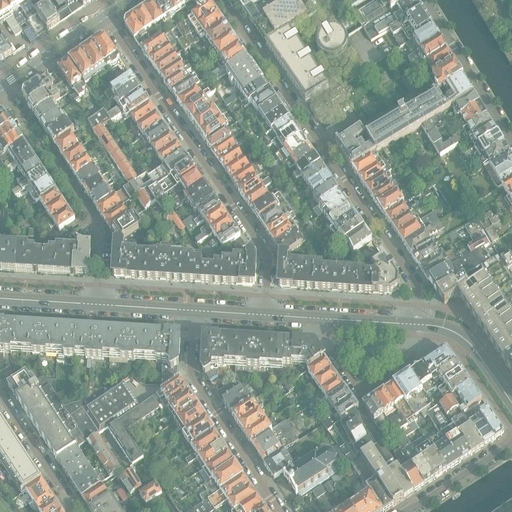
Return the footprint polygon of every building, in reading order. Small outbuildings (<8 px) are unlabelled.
[(13,18),(1,0),(0,0),(0,17),(4,23),(13,18)] [(38,39),(13,0),(1,0),(13,18),(13,17),(30,44),(38,39)] [(47,33),(26,0),(13,0),(38,39),(47,33)] [(59,25),(43,0),(26,0),(47,33),(59,25)] [(71,16),(61,0),(43,0),(59,25),(71,16)] [(84,8),(78,0),(61,0),(71,16),(72,16),(84,8)] [(176,15),(165,0),(157,0),(152,4),(165,22),(176,15)] [(183,10),(176,0),(165,0),(176,15),(183,10)] [(194,30),(217,15),(210,5),(207,2),(208,2),(206,0),(176,0),(183,10),(186,8),(185,7),(193,1),(198,8),(184,17),(187,20),(182,24),(178,27),(177,27),(183,37),(184,39),(190,35),(195,32),(194,30)] [(256,6),(266,0),(235,0),(241,9),(244,13),(252,8),(256,6)] [(289,30),(311,16),(316,13),(310,3),(300,9),(295,0),(266,0),(256,6),(261,16),(259,18),(262,23),(254,27),(265,44),(289,30)] [(364,28),(410,0),(377,0),(358,12),(359,15),(357,17),(364,28)] [(439,41),(421,11),(414,0),(410,0),(364,28),(363,28),(371,42),(390,31),(400,48),(397,50),(401,56),(405,62),(408,60),(439,41)] [(346,38),(341,29),(335,19),(340,16),(332,3),(316,13),(326,30),(322,33),(319,36),(318,39),(317,42),(317,45),(318,49),(319,52),(321,55),(324,57),(327,58),(330,59),(334,59),(337,58),(338,58),(342,55),(344,59),(355,52),(346,38)] [(165,22),(152,4),(146,8),(142,10),(156,31),(160,28),(161,27),(166,23),(165,22)] [(259,18),(252,8),(244,13),(254,27),(262,23),(259,18)] [(156,31),(142,10),(132,17),(141,30),(146,38),(147,37),(156,31)] [(201,41),(205,38),(223,25),(217,15),(194,30),(195,32),(201,41)] [(141,30),(132,17),(126,21),(125,26),(131,36),(141,30)] [(212,49),(231,36),(223,25),(205,38),(212,49)] [(152,44),(147,37),(146,38),(141,30),(131,36),(137,45),(138,45),(142,51),(152,44)] [(320,76),(310,60),(301,66),(298,62),(307,57),(297,41),(288,47),(285,43),(294,38),(289,30),(265,44),(271,53),(305,102),(328,88),(323,79),(314,85),(311,81),(320,76)] [(177,41),(178,41),(171,31),(164,36),(162,37),(152,44),(142,51),(149,61),(168,48),(177,41)] [(13,56),(0,35),(0,61),(4,62),(13,56)] [(178,41),(177,41),(177,42),(183,50),(184,52),(188,49),(196,44),(190,35),(184,39),(183,37),(178,41)] [(216,62),(238,47),(231,36),(212,49),(208,52),(216,62)] [(119,61),(106,42),(107,42),(105,40),(103,40),(101,40),(99,41),(100,41),(92,46),(108,71),(110,73),(118,67),(121,71),(124,69),(119,61)] [(445,51),(445,50),(439,41),(408,60),(411,64),(419,59),(422,65),(426,62),(445,51)] [(108,71),(92,46),(80,54),(81,54),(97,78),(97,77),(98,77),(108,71)] [(211,81),(246,58),(238,47),(216,62),(220,69),(208,77),(211,81)] [(154,69),(173,56),(168,48),(149,61),(154,69)] [(452,64),(451,61),(445,51),(426,62),(433,73),(434,75),(452,64)] [(97,78),(81,54),(69,62),(82,82),(85,85),(97,78)] [(160,77),(179,65),(181,63),(176,55),(173,57),(173,56),(154,69),(154,70),(155,70),(160,77)] [(227,74),(231,80),(252,66),(246,58),(211,81),(209,83),(215,91),(221,88),(220,87),(221,87),(217,81),(227,74)] [(82,82),(69,62),(58,70),(66,81),(71,89),(82,82)] [(422,127),(444,115),(455,107),(473,96),(471,92),(470,92),(453,64),(452,64),(434,75),(433,73),(426,77),(434,90),(435,89),(438,95),(442,92),(444,94),(446,93),(450,100),(443,104),(436,93),(403,114),(402,113),(398,116),(366,135),(361,129),(350,138),(345,132),(342,134),(336,126),(326,132),(336,147),(348,164),(351,169),(375,154),(375,155),(422,127)] [(166,86),(185,73),(179,65),(160,77),(166,86)] [(242,97),(263,83),(252,66),(231,80),(239,93),(229,100),(221,88),(215,91),(218,96),(227,108),(242,97)] [(66,81),(58,70),(47,77),(55,88),(66,81)] [(171,94),(194,78),(189,70),(185,73),(166,86),(171,94)] [(55,88),(47,77),(31,88),(39,99),(46,94),(55,88)] [(114,102),(136,86),(131,78),(119,86),(111,91),(108,86),(105,88),(108,93),(104,95),(110,104),(114,102)] [(177,103),(196,90),(201,87),(194,78),(171,94),(177,103)] [(248,106),(251,104),(269,91),(263,83),(242,97),(248,106)] [(84,94),(78,86),(73,90),(76,93),(79,98),(84,94)] [(119,109),(141,93),(136,86),(114,102),(119,109)] [(39,99),(31,88),(23,94),(22,98),(28,106),(39,99)] [(184,113),(211,95),(208,91),(200,96),(196,90),(177,103),(184,113)] [(225,121),(219,113),(224,109),(220,104),(211,110),(207,104),(218,96),(215,91),(211,95),(184,113),(191,124),(194,128),(203,141),(205,144),(225,131),(239,121),(234,114),(225,121)] [(258,115),(277,103),(277,102),(269,91),(251,104),(258,115)] [(79,98),(76,93),(69,98),(73,102),(79,98)] [(127,120),(130,117),(149,104),(141,93),(119,109),(107,117),(111,123),(123,115),(127,120)] [(35,116),(53,104),(60,99),(57,94),(50,99),(46,94),(39,99),(28,106),(32,112),(34,116),(35,116)] [(460,116),(479,105),(473,96),(455,107),(460,116)] [(289,121),(285,115),(281,109),(277,103),(258,115),(252,119),(255,124),(257,123),(266,137),(289,121)] [(312,112),(319,107),(316,103),(309,107),(312,112)] [(41,126),(60,113),(53,104),(35,116),(38,122),(41,126)] [(137,127),(156,114),(149,104),(130,117),(137,127)] [(464,129),(486,115),(479,104),(479,105),(460,116),(461,117),(458,119),(464,129)] [(111,123),(107,117),(104,111),(87,123),(93,132),(101,127),(102,128),(110,123),(111,123)] [(47,136),(66,124),(60,113),(41,126),(45,132),(47,136)] [(143,137),(162,124),(156,114),(137,127),(143,137)] [(444,127),(445,125),(448,124),(445,120),(447,119),(444,115),(422,127),(428,136),(427,137),(428,138),(436,133),(435,130),(437,129),(437,130),(439,130),(444,127)] [(472,137),(491,125),(486,116),(486,115),(464,129),(463,130),(466,136),(470,133),(472,137)] [(0,124),(0,135),(12,126),(7,119),(0,124)] [(274,143),(295,129),(289,121),(266,137),(272,145),(274,143)] [(72,138),(70,135),(73,134),(66,124),(47,136),(56,149),(72,138)] [(150,147),(169,134),(162,124),(163,124),(162,124),(143,137),(150,147)] [(474,147),(497,134),(491,125),(472,137),(469,139),(474,147)] [(0,147),(18,135),(13,126),(12,126),(0,135),(0,147)] [(102,128),(101,127),(93,132),(99,141),(107,136),(102,128)] [(275,147),(279,154),(301,139),(295,129),(274,143),(276,146),(275,147)] [(211,153),(231,139),(225,131),(205,144),(205,145),(206,145),(211,153)] [(458,146),(453,139),(443,145),(436,133),(428,138),(439,157),(458,146)] [(157,157),(176,144),(169,134),(150,147),(157,157)] [(482,157),(503,144),(497,134),(474,147),(480,157),(481,156),(482,157)] [(8,155),(24,144),(18,135),(0,147),(0,159),(1,160),(8,155)] [(113,145),(107,136),(99,141),(105,150),(113,145)] [(237,151),(247,144),(250,143),(249,140),(246,136),(234,144),(231,139),(211,153),(218,162),(236,149),(237,151)] [(258,142),(254,136),(249,140),(250,143),(253,146),(258,142)] [(63,159),(79,148),(73,139),(72,138),(56,149),(57,150),(60,155),(63,159)] [(285,164),(308,148),(301,138),(301,139),(279,154),(275,157),(282,166),(285,164)] [(0,174),(30,153),(24,144),(8,155),(13,162),(9,162),(2,166),(0,162),(0,174)] [(164,167),(183,154),(176,144),(157,157),(164,167)] [(484,169),(509,154),(504,145),(503,144),(482,157),(478,160),(484,169)] [(119,153),(114,145),(113,145),(105,150),(110,159),(119,153)] [(69,169),(70,169),(86,158),(79,148),(63,159),(67,165),(69,169)] [(294,167),(297,170),(314,158),(308,148),(285,164),(290,170),(294,167)] [(224,172),(243,159),(237,151),(236,149),(218,162),(224,172)] [(254,166),(249,160),(258,154),(256,150),(243,159),(224,172),(231,182),(254,166)] [(21,174),(36,163),(30,153),(0,174),(0,175),(5,184),(13,179),(12,177),(10,174),(15,170),(15,169),(16,167),(21,174)] [(126,162),(119,153),(110,159),(117,168),(126,162)] [(136,198),(188,162),(183,154),(164,167),(149,177),(147,175),(129,187),(128,187),(135,198),(136,198)] [(351,169),(358,178),(382,164),(378,159),(375,155),(375,154),(351,169)] [(511,158),(509,154),(484,169),(497,190),(502,187),(511,180),(511,158)] [(77,180),(92,169),(86,158),(70,169),(74,175),(76,180),(77,180)] [(301,179),(320,166),(314,158),(297,170),(299,173),(293,177),(296,182),(301,179)] [(132,171),(126,163),(126,162),(117,168),(122,177),(132,171)] [(158,201),(180,186),(197,175),(188,162),(136,198),(141,206),(140,206),(143,211),(144,210),(145,211),(158,201)] [(364,188),(391,172),(392,171),(385,162),(382,164),(358,178),(364,188)] [(13,194),(43,173),(36,163),(21,174),(25,181),(22,180),(17,184),(19,187),(12,192),(13,194)] [(255,179),(250,171),(255,168),(254,166),(231,182),(238,191),(255,179)] [(308,188),(327,176),(323,171),(320,166),(301,179),(308,188)] [(83,189),(100,177),(94,168),(92,169),(77,180),(80,185),(83,189)] [(129,187),(147,175),(142,168),(138,171),(139,172),(135,175),(132,171),(122,177),(129,187)] [(370,197),(394,183),(391,179),(392,179),(390,176),(392,174),(391,172),(364,188),(370,197)] [(34,193),(50,183),(43,173),(13,194),(14,196),(22,191),(22,192),(30,187),(34,193)] [(184,197),(203,184),(197,175),(180,186),(158,201),(166,212),(167,211),(171,208),(170,207),(172,206),(178,202),(183,199),(179,193),(180,192),(184,197)] [(107,187),(120,179),(118,176),(112,180),(112,179),(104,184),(100,177),(83,189),(87,195),(89,199),(107,187)] [(315,198),(333,185),(330,180),(330,181),(327,176),(308,188),(315,198)] [(245,202),(271,184),(272,183),(268,179),(261,184),(260,186),(255,179),(238,191),(245,202)] [(511,180),(502,187),(511,203),(511,180)] [(287,189),(281,181),(278,183),(283,191),(284,190),(285,190),(287,189)] [(397,195),(399,193),(396,189),(398,187),(395,182),(394,183),(370,197),(377,207),(397,195)] [(37,204),(39,203),(55,192),(50,183),(34,193),(35,196),(31,198),(36,205),(33,207),(34,209),(38,206),(37,204)] [(189,206),(209,193),(203,184),(184,197),(183,198),(184,198),(183,199),(178,202),(172,206),(176,211),(183,206),(181,203),(185,200),(189,206)] [(270,200),(265,193),(273,188),(271,184),(245,202),(252,212),(270,200)] [(318,207),(338,193),(333,185),(315,198),(313,199),(318,207)] [(96,209),(113,197),(107,187),(89,199),(93,205),(96,209)] [(121,208),(135,198),(128,187),(113,197),(96,209),(103,220),(121,208)] [(291,200),(285,190),(284,190),(283,191),(270,200),(252,212),(265,232),(289,216),(298,210),(291,200)] [(46,213),(62,202),(56,192),(55,192),(39,203),(46,213)] [(412,192),(400,200),(397,195),(377,207),(384,217),(407,203),(411,201),(415,198),(412,192)] [(195,215),(198,214),(215,201),(209,193),(189,206),(195,215)] [(323,214),(343,200),(338,193),(318,207),(323,214)] [(328,222),(349,208),(344,200),(343,200),(323,214),(328,222)] [(204,222),(222,210),(215,201),(198,214),(202,219),(200,220),(200,219),(194,223),(191,218),(182,224),(183,228),(185,227),(186,228),(189,233),(204,222)] [(390,226),(414,213),(411,209),(415,206),(411,201),(407,203),(384,217),(390,226)] [(52,222),(69,212),(62,202),(46,213),(41,215),(43,218),(47,215),(52,222)] [(500,229),(495,219),(501,216),(500,213),(493,217),(484,222),(482,218),(480,216),(481,215),(474,204),(470,207),(491,242),(497,239),(494,233),(500,229)] [(111,233),(137,215),(143,211),(140,206),(127,216),(121,208),(103,220),(111,233)] [(334,229),(354,215),(349,208),(328,222),(334,229)] [(203,235),(227,219),(222,210),(204,222),(208,228),(207,229),(206,228),(200,232),(203,235)] [(313,227),(307,219),(306,216),(306,215),(303,210),(298,213),(304,221),(307,226),(308,229),(309,230),(313,227)] [(180,282),(182,258),(182,251),(165,250),(166,230),(167,211),(166,212),(163,214),(164,215),(161,248),(157,248),(157,256),(147,255),(145,280),(180,282)] [(182,224),(176,217),(175,215),(172,211),(169,213),(167,211),(166,230),(171,230),(172,228),(172,222),(173,222),(180,232),(186,228),(185,227),(183,228),(182,224)] [(72,223),(75,221),(69,212),(52,222),(59,232),(61,231),(62,230),(64,229),(67,227),(70,225),(72,223)] [(396,235),(420,221),(414,213),(390,226),(396,235)] [(484,222),(493,217),(491,213),(482,218),(484,222)] [(433,214),(420,221),(396,235),(403,245),(423,233),(424,233),(424,232),(427,231),(422,225),(424,224),(428,230),(439,224),(433,214)] [(139,230),(135,225),(140,221),(137,215),(111,233),(118,243),(133,233),(134,234),(139,230)] [(338,237),(359,223),(354,215),(334,229),(331,231),(336,239),(338,237)] [(265,232),(276,247),(297,232),(299,231),(296,227),(295,228),(290,220),(291,219),(289,216),(265,232)] [(217,240),(234,229),(227,219),(203,235),(203,236),(195,241),(198,246),(212,236),(211,235),(212,234),(217,240)] [(490,246),(477,222),(467,228),(469,232),(467,232),(474,244),(479,252),(488,247),(490,246)] [(343,245),(345,243),(364,230),(359,223),(338,237),(343,245)] [(429,239),(443,230),(439,224),(428,230),(427,231),(424,232),(424,233),(428,239),(429,239)] [(232,244),(240,238),(234,229),(217,240),(201,251),(208,260),(213,256),(216,255),(212,249),(219,245),(223,250),(232,244)] [(357,252),(372,241),(364,230),(345,243),(353,255),(357,252)] [(313,290),(314,266),(291,264),(291,261),(290,261),(290,256),(289,256),(289,255),(305,244),(297,232),(276,247),(280,254),(279,276),(278,285),(281,289),(313,290)] [(145,280),(147,255),(137,255),(137,252),(123,251),(123,247),(125,248),(138,239),(134,234),(133,233),(118,243),(115,245),(113,265),(113,275),(116,278),(132,279),(145,280)] [(439,255),(433,246),(433,245),(431,246),(423,233),(403,245),(419,268),(439,255)] [(255,274),(256,260),(251,253),(240,238),(232,244),(242,259),(233,259),(233,263),(222,262),(221,266),(220,285),(236,286),(251,287),(254,284),(255,274)] [(89,274),(91,248),(80,247),(80,244),(77,244),(77,239),(75,239),(75,244),(75,249),(56,248),(56,251),(55,275),(86,277),(89,274)] [(0,271),(15,272),(17,246),(0,244),(0,271)] [(460,263),(479,252),(474,244),(455,255),(460,263)] [(463,280),(481,269),(498,259),(496,255),(496,254),(491,247),(492,247),(490,245),(490,246),(488,247),(479,252),(460,263),(428,281),(433,289),(438,296),(439,295),(450,287),(450,288),(463,280)] [(55,275),(56,251),(49,251),(49,254),(35,253),(35,250),(29,249),(29,246),(17,246),(15,272),(55,275)] [(428,281),(460,263),(455,255),(453,252),(443,257),(441,254),(439,255),(419,268),(428,281)] [(511,252),(500,259),(499,258),(498,259),(507,274),(510,272),(511,270),(511,252)] [(398,290),(399,281),(395,276),(382,257),(383,257),(382,256),(373,263),(372,267),(376,273),(372,275),(365,275),(365,272),(357,272),(356,293),(384,295),(390,295),(398,290)] [(220,285),(221,266),(214,265),(214,269),(202,268),(202,263),(202,259),(196,258),(196,262),(194,262),(194,258),(182,258),(180,282),(220,285)] [(511,275),(510,272),(507,274),(498,259),(481,269),(463,280),(450,288),(450,287),(439,295),(438,296),(444,305),(458,296),(511,375),(511,275)] [(356,293),(357,272),(358,267),(351,267),(351,272),(322,270),(323,266),(314,266),(313,290),(356,293)] [(22,352),(23,328),(8,327),(3,326),(0,326),(0,367),(6,363),(3,359),(4,353),(11,354),(11,352),(22,352)] [(57,355),(59,330),(23,328),(22,352),(32,353),(32,355),(46,356),(47,354),(57,355)] [(75,356),(77,331),(59,330),(57,355),(64,355),(63,358),(75,358),(75,356)] [(110,358),(111,333),(77,331),(75,356),(85,356),(85,359),(103,360),(103,357),(110,358)] [(145,360),(147,335),(111,333),(110,358),(109,364),(127,365),(127,370),(131,370),(131,364),(127,364),(127,361),(134,361),(135,360),(145,360)] [(178,366),(179,350),(179,341),(176,337),(147,335),(145,360),(156,361),(155,363),(162,363),(161,380),(158,380),(158,385),(161,385),(177,375),(178,366)] [(235,371),(236,341),(207,339),(203,342),(203,352),(202,371),(205,375),(209,371),(210,366),(217,367),(220,367),(225,367),(225,370),(235,371)] [(270,368),(272,343),(236,341),(235,371),(235,373),(252,374),(253,369),(260,369),(260,367),(270,368)] [(324,360),(316,349),(314,346),(307,346),(272,343),(270,368),(283,369),(283,367),(291,368),(292,365),(304,366),(308,371),(324,360)] [(434,384),(432,380),(455,364),(451,357),(447,352),(444,351),(436,356),(437,356),(422,366),(421,366),(410,374),(424,396),(436,388),(437,386),(435,383),(434,384)] [(314,381),(331,370),(324,360),(308,371),(307,371),(314,381)] [(442,384),(461,372),(455,364),(432,380),(434,384),(435,383),(439,380),(442,383),(442,384)] [(19,378),(15,370),(12,372),(10,368),(0,373),(0,375),(7,386),(19,378)] [(321,391),(338,380),(331,370),(314,381),(321,391)] [(429,403),(466,379),(461,372),(442,384),(442,383),(437,386),(436,388),(438,391),(427,399),(429,403)] [(16,400),(37,386),(31,377),(29,379),(26,373),(19,378),(7,386),(16,400)] [(424,396),(410,374),(393,385),(415,416),(421,413),(425,418),(427,416),(427,415),(434,410),(429,403),(427,399),(424,396)] [(38,385),(47,379),(44,375),(36,380),(38,385)] [(131,414),(140,408),(123,382),(119,377),(108,385),(81,404),(65,407),(72,417),(88,441),(97,435),(98,436),(104,432),(119,422),(131,414)] [(72,417),(65,407),(57,395),(47,379),(38,385),(37,386),(16,400),(57,462),(57,461),(57,462),(78,448),(86,443),(88,441),(72,417)] [(56,387),(56,381),(47,379),(57,395),(56,387)] [(451,398),(470,385),(466,379),(429,403),(434,410),(438,407),(441,406),(439,403),(445,398),(447,401),(451,398)] [(328,401),(344,390),(338,380),(321,391),(324,396),(309,406),(313,412),(328,401)] [(169,409),(189,395),(180,381),(160,395),(169,409)] [(234,383),(229,386),(234,395),(238,392),(241,390),(243,389),(241,385),(239,387),(236,382),(234,383)] [(418,420),(415,416),(393,385),(383,392),(408,427),(414,422),(418,420)] [(457,406),(476,394),(470,385),(451,398),(457,406)] [(222,402),(234,395),(229,386),(225,388),(217,394),(222,402)] [(231,416),(252,402),(247,394),(245,395),(241,390),(238,392),(234,395),(222,402),(231,416)] [(334,412),(351,400),(344,390),(328,401),(334,412)] [(408,427),(383,392),(362,406),(377,426),(379,425),(380,427),(388,422),(397,434),(401,431),(408,427)] [(457,406),(462,415),(482,402),(476,394),(457,406)] [(177,422),(197,408),(189,395),(169,409),(177,422)] [(472,429),(468,423),(462,415),(457,406),(451,398),(447,401),(441,406),(438,407),(471,456),(484,448),(472,429)] [(163,413),(153,399),(142,406),(149,417),(151,420),(163,413)] [(332,428),(350,416),(356,411),(358,410),(351,400),(334,412),(320,422),(327,432),(332,428)] [(239,427),(260,413),(264,410),(259,403),(255,405),(252,402),(231,416),(239,427)] [(495,441),(475,411),(484,406),(482,402),(462,415),(468,423),(472,429),(484,448),(495,441)] [(149,417),(142,406),(140,408),(131,414),(138,424),(149,417)] [(497,425),(484,406),(475,411),(495,441),(501,436),(502,432),(497,425)] [(471,456),(438,407),(434,410),(427,415),(427,416),(440,436),(459,464),(471,456)] [(186,434),(206,421),(198,408),(197,408),(177,422),(186,434)] [(338,436),(361,420),(356,411),(350,416),(332,428),(338,436)] [(246,438),(267,424),(260,413),(239,427),(246,438)] [(138,424),(131,414),(119,422),(126,432),(138,424)] [(42,481),(7,429),(0,419),(0,457),(15,480),(7,484),(3,487),(12,501),(20,495),(24,493),(42,481)] [(344,444),(366,429),(361,420),(338,436),(344,444)] [(194,447),(214,433),(206,421),(186,434),(194,447)] [(126,432),(119,422),(104,432),(106,436),(110,433),(114,438),(121,434),(122,435),(126,432)] [(292,446),(299,442),(286,422),(282,425),(281,423),(277,425),(279,427),(274,430),(251,445),(263,464),(292,446)] [(447,472),(429,444),(425,438),(424,438),(412,446),(406,438),(419,429),(414,422),(408,427),(401,431),(434,480),(447,472)] [(251,445),(274,430),(273,428),(270,429),(267,424),(246,438),(251,445)] [(350,453),(371,438),(366,429),(344,444),(350,453)] [(434,480),(401,431),(397,434),(393,437),(402,451),(425,486),(434,480)] [(188,465),(198,459),(221,444),(214,433),(194,447),(192,448),(196,454),(193,456),(193,455),(185,461),(188,465)] [(104,444),(98,436),(97,435),(88,441),(86,443),(92,452),(104,444)] [(136,447),(131,440),(128,435),(117,443),(124,454),(136,447)] [(459,464),(440,436),(429,444),(447,472),(459,464)] [(370,452),(369,451),(375,447),(371,438),(350,453),(356,461),(360,458),(370,452)] [(109,453),(104,444),(92,452),(95,456),(98,461),(109,453)] [(205,470),(228,454),(221,444),(198,459),(205,470)] [(414,494),(400,472),(382,444),(370,452),(360,458),(393,507),(414,494)] [(330,478),(343,469),(346,467),(344,465),(342,467),(337,460),(332,454),(325,452),(323,449),(313,456),(309,451),(300,457),(292,446),(263,464),(274,480),(284,473),(286,475),(284,476),(285,478),(296,494),(295,494),(296,496),(298,494),(298,495),(313,484),(328,475),(330,478)] [(143,458),(137,449),(136,447),(124,454),(132,466),(143,458)] [(65,473),(84,461),(80,454),(81,453),(78,448),(57,462),(65,473)] [(425,486),(402,451),(402,452),(399,449),(393,453),(401,464),(404,462),(408,467),(400,472),(414,494),(424,487),(425,486)] [(115,461),(109,453),(98,461),(102,465),(104,469),(115,461)] [(212,479),(235,464),(228,454),(205,470),(212,479)] [(92,472),(102,465),(98,461),(95,456),(94,457),(96,459),(87,465),(84,461),(65,473),(72,485),(92,472)] [(385,511),(393,507),(360,458),(356,461),(350,464),(363,484),(369,494),(381,511),(385,511)] [(121,470),(115,461),(104,469),(110,478),(121,470)] [(231,484),(243,477),(235,464),(212,479),(204,484),(203,485),(204,486),(203,487),(207,492),(199,496),(204,503),(231,484)] [(109,498),(102,488),(100,484),(105,481),(101,476),(96,479),(92,472),(72,485),(89,511),(90,511),(109,498)] [(142,489),(131,472),(120,480),(131,496),(142,489)] [(165,480),(162,476),(157,479),(160,484),(165,480)] [(233,511),(235,511),(257,498),(250,487),(243,477),(231,484),(204,503),(190,511),(213,511),(227,503),(233,511)] [(27,506),(49,492),(42,481),(24,493),(20,495),(27,506)] [(163,495),(162,495),(155,484),(139,495),(146,506),(148,504),(152,502),(155,500),(163,495)] [(40,511),(55,503),(51,496),(49,492),(27,506),(17,511),(26,511),(32,508),(34,511),(40,511)] [(381,511),(369,494),(359,501),(366,511),(381,511)] [(163,495),(155,500),(158,504),(160,503),(165,499),(163,495)] [(120,511),(111,497),(109,498),(90,511),(120,511)] [(258,511),(264,509),(257,498),(235,511),(258,511)] [(165,499),(160,503),(163,507),(168,504),(165,499)] [(366,511),(359,501),(348,508),(351,511),(366,511)] [(61,511),(58,507),(55,502),(55,503),(40,511),(61,511)]
